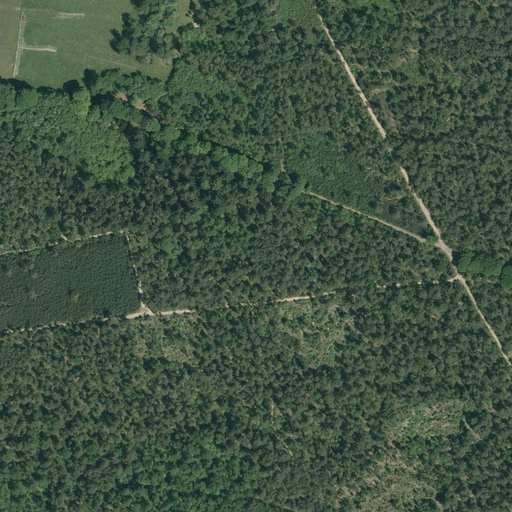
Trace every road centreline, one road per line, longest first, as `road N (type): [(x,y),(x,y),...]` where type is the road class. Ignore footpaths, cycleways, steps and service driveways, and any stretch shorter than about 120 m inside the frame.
road 1 (track): [(445,248),(96,109),(65,175),(63,240)]
road 2 (track): [(313,0),(445,248)]
road 3 (track): [(251,304),(462,277)]
road 4 (track): [(143,315),(121,232),(0,255)]
road 5 (track): [(0,332),(143,315)]
